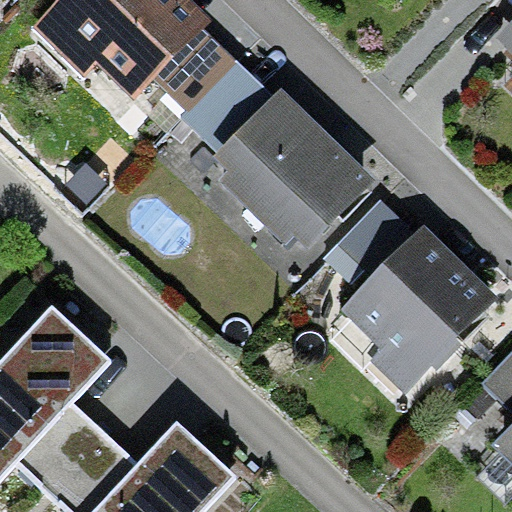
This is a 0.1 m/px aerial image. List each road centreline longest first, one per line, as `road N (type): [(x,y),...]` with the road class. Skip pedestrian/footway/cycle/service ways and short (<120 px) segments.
road 1 (residential): [(0,198),(336,511)]
road 2 (residential): [(511,254),(252,0)]
